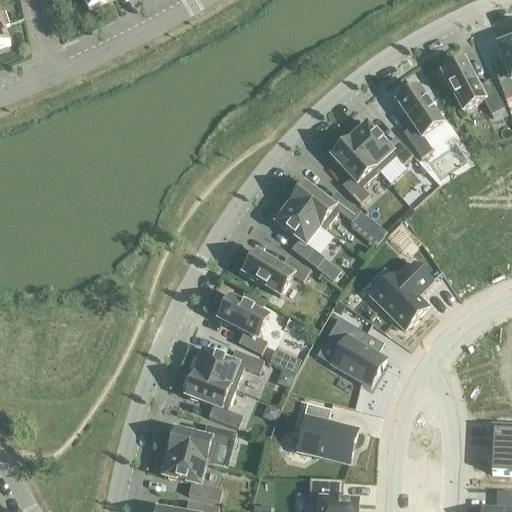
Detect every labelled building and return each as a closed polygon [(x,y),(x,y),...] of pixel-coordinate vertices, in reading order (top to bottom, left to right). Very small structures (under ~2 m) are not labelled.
[(82,0),(89,13),(107,4),(104,0),(82,0)] [(0,51),(11,48),(4,31),(10,29),(4,14),(0,15),(0,51)] [(508,76),(497,81),(506,105),(511,102),(511,40),(503,44),(504,47),(498,49),(508,76)] [(457,65),(440,74),(450,94),(452,93),(464,115),(484,104),(492,119),(505,112),(490,84),(478,90),(465,65),(459,68),(457,65)] [(403,102),(398,106),(414,129),(403,137),(421,163),(433,155),(424,141),(443,128),(429,107),(430,106),(417,88),(401,99),(403,102)] [(360,130),(348,142),(380,177),(396,161),(403,169),(413,160),(396,141),(387,149),(368,128),(363,133),(360,130)] [(337,156),(332,161),(352,182),(343,190),(360,209),(370,200),(363,192),(380,177),(348,142),(335,153),(337,156)] [(299,192),(288,206),(321,231),(325,235),(340,216),(353,227),(361,216),(336,197),(329,206),(306,189),(301,194),(299,192)] [(467,224),(446,229),(460,279),(493,270),(488,252),(502,248),(490,204),(464,212),(467,224)] [(280,222),(276,227),(299,245),(292,254),(317,273),(325,263),(307,249),(321,231),(288,206),(278,220),(280,222)] [(250,260),(240,277),(259,288),(260,287),(281,300),(293,280),(303,286),(311,275),(288,260),(281,271),(257,256),(253,262),(250,260)] [(395,278),(372,301),(405,335),(429,311),(418,301),(433,286),(415,267),(400,282),(395,278)] [(228,299),(219,316),(222,317),(219,323),(245,336),(239,348),(262,359),(268,347),(259,342),(269,321),(247,310),(248,309),(228,299)] [(340,323),(325,347),(339,355),(331,369),(371,392),(387,364),(361,349),(367,339),(340,323)] [(198,361),(192,377),(236,394),(244,373),(260,379),(265,366),(235,355),(231,366),(204,356),(202,362),(198,361)] [(192,377),(186,393),(189,394),(187,400),(213,411),(209,422),(239,433),(243,421),(228,415),(236,394),(192,377)] [(307,423),(299,456),(350,469),(358,434),(328,427),(332,415),(308,408),(304,422),(307,423)] [(511,428),(491,427),(490,448),(494,448),(492,478),(511,479),(511,428)] [(171,440),(166,457),(207,467),(207,466),(213,468),(218,446),(234,450),(237,438),(207,430),(204,441),(176,434),(174,441),(171,440)] [(166,457),(162,473),(166,474),(164,481),(192,488),(189,500),(220,507),(223,494),(201,489),(207,467),(166,457)] [(311,489),(309,511),(354,511),(355,506),(343,505),(344,485),(310,483),(310,489),(311,489)]
